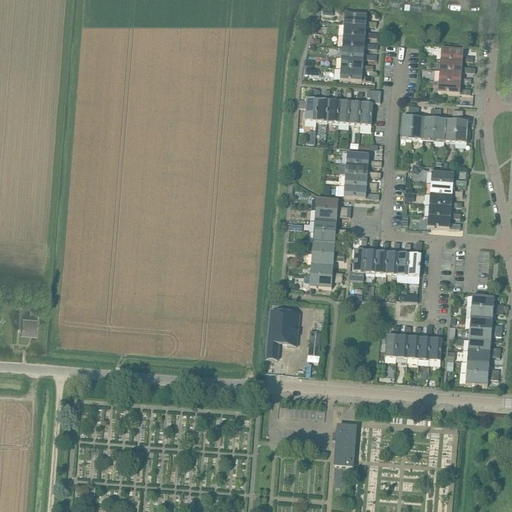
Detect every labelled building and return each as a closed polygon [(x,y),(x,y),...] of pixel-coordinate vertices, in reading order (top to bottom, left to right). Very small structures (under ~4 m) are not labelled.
[(344,16),(343,27),(366,28),(366,29),(376,30),(376,25),(366,24),(366,18),(344,16)] [(343,27),(343,38),(365,40),(378,41),(378,36),(365,35),(365,29),(366,29),(366,28),(343,27)] [(343,38),(342,49),(364,50),(364,51),(377,52),(377,47),(364,46),(365,40),(343,38)] [(342,49),(341,60),(363,61),(363,62),(373,63),(374,58),(374,57),(363,57),(364,51),(364,50),(342,49)] [(441,51),(440,62),(442,62),(462,64),(472,65),(473,59),(462,58),(463,52),(441,51)] [(341,60),(340,71),(362,73),(372,74),(373,68),(363,68),(363,62),(363,61),(341,60)] [(440,62),(439,73),(461,75),(474,76),(475,70),(461,69),(462,64),(442,62),(440,62)] [(362,73),(340,71),(339,82),(372,85),(372,80),(362,79),(362,73)] [(439,73),(438,84),(460,86),(470,87),(471,81),(460,80),(461,75),(439,73)] [(460,92),(460,86),(438,84),(437,95),(459,97),(469,98),(470,93),(460,92)] [(304,124),(316,125),(317,103),(318,103),(318,93),(313,92),(312,102),(306,102),(306,104),(305,112),(304,124)] [(317,103),(316,125),(327,125),(328,103),(329,103),(329,93),(323,93),(323,103),(318,103),(317,103)] [(361,106),(360,128),(371,129),(373,105),(380,106),(380,94),(367,93),(366,106),(361,106)] [(328,103),(327,125),(337,126),(339,104),(340,104),(340,94),(335,94),(334,104),(329,104),(329,103),(328,103)] [(339,104),(337,126),(348,127),(350,105),(351,95),(346,95),(345,105),(340,104),(339,104)] [(350,105),(348,127),(360,128),(361,106),(362,96),(357,95),(356,106),(350,105)] [(399,141),(411,142),(414,110),(408,110),(408,120),(401,119),(399,141)] [(414,110),(411,142),(422,143),(423,121),(418,121),(418,110),(414,110)] [(423,121),(422,143),(433,144),(436,112),(430,111),(430,122),(423,121)] [(436,112),(433,144),(444,145),(445,123),(440,122),(441,112),(436,112)] [(445,123),(444,145),(455,145),(457,113),(452,113),(451,123),(445,123)] [(457,113),(455,145),(466,146),(468,124),(462,124),(462,114),(457,113)] [(346,167),(368,168),(368,169),(381,170),(381,164),(368,163),(368,157),(346,156),(346,167)] [(346,167),(345,178),(368,179),(367,180),(380,181),(380,175),(378,175),(367,174),(368,169),(368,168),(346,167)] [(430,186),(452,188),(453,188),(463,189),(466,189),(466,184),(463,183),(453,183),(453,176),(452,176),(452,171),(432,170),(432,175),(431,175),(430,186)] [(345,178),(344,189),(367,190),(367,191),(376,191),(377,186),(366,185),(367,180),(368,179),(345,178)] [(429,197),(452,199),(462,200),(462,194),(452,194),(452,188),(430,186),(429,197)] [(343,200),(376,202),(378,202),(379,197),(366,196),(366,191),(367,191),(367,190),(344,189),(343,200)] [(405,195),(404,204),(413,204),(414,196),(405,195)] [(429,208),(451,210),(461,210),(461,205),(451,204),(452,199),(429,197),(429,208)] [(315,201),(315,213),(347,215),(347,210),(337,209),(338,203),(322,202),(315,201)] [(429,208),(428,219),(437,220),(450,220),(450,221),(460,222),(460,216),(450,215),(451,210),(429,208)] [(315,213),(314,224),(336,226),(336,219),(347,220),(347,215),(315,213)] [(428,219),(427,230),(459,232),(460,227),(450,226),(450,221),(450,220),(437,220),(428,219)] [(314,224),(313,234),(346,237),(346,232),(335,231),(336,226),(314,224)] [(313,234),(312,245),(334,247),(335,241),(345,242),(346,237),(313,234)] [(352,275),(364,276),(366,254),(367,244),(361,243),(360,253),(354,253),(352,275)] [(366,254),(364,276),(375,276),(376,254),(377,244),(372,244),(371,254),(366,254)] [(398,256),(396,278),(407,279),(409,257),(410,244),(405,244),(405,246),(404,257),(398,256)] [(312,245),(311,257),(336,259),(344,259),(344,254),(334,253),(334,247),(312,245)] [(376,254),(375,276),(386,277),(387,255),(388,255),(389,245),(383,245),(382,255),(376,255),(376,254)] [(409,257),(407,279),(419,280),(421,245),(416,245),(415,258),(409,257)] [(387,255),(386,277),(396,278),(398,256),(399,246),(394,246),(393,256),(388,255),(387,255)] [(311,257),(311,267),(333,269),(333,263),(343,264),(344,259),(336,259),(311,257)] [(311,267),(310,278),(336,280),(342,281),(342,276),(332,275),(333,269),(311,267)] [(310,278),(309,290),(310,290),(314,290),(331,291),(331,285),(342,286),(342,281),(336,280),(310,278)] [(471,298),(470,310),(502,312),(503,307),(493,306),(494,300),(471,298)] [(22,316),(21,332),(36,334),(38,310),(29,309),(29,317),(22,316)] [(470,310),(470,321),(492,323),(493,317),(502,317),(502,312),(470,310)] [(270,314),(266,362),(277,363),(279,347),(296,349),(299,317),(270,314)] [(470,321),(469,332),(501,334),(502,329),(492,328),(492,323),(470,321)] [(419,341),(417,363),(428,364),(430,342),(431,329),(426,328),(425,342),(419,341)] [(384,360),(395,361),(397,339),(398,339),(398,329),(393,329),(392,339),(386,338),(384,360)] [(397,339),(395,361),(407,362),(408,340),(409,340),(409,330),(404,329),(403,340),(398,339),(397,339)] [(408,340),(407,362),(417,363),(419,341),(420,331),(415,330),(414,341),(409,340),(408,340)] [(430,342),(428,364),(440,365),(441,343),(442,333),(437,332),(436,342),(430,342)] [(469,332),(468,343),(490,345),(491,339),(501,339),(501,334),(469,332)] [(310,334),(307,364),(319,365),(321,335),(310,334)] [(468,343),(467,354),(500,356),(500,351),(490,350),(490,345),(468,343)] [(467,354),(466,365),(489,367),(489,361),(499,361),(500,356),(467,354)] [(466,365),(466,376),(498,378),(498,373),(488,372),(489,367),(466,365)] [(498,383),(498,378),(466,376),(465,387),(487,388),(488,382),(498,383)] [(337,428),(334,468),(352,470),(356,430),(337,428)]
